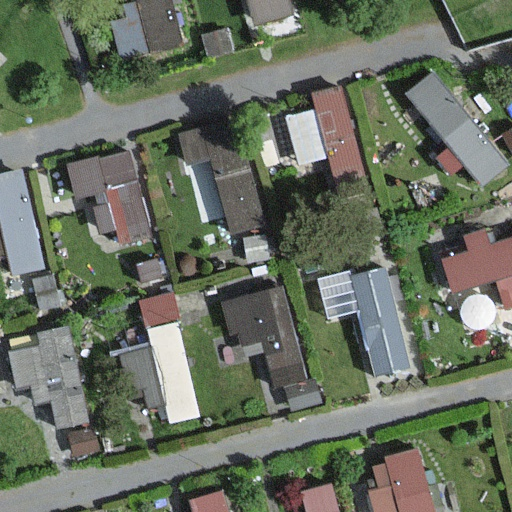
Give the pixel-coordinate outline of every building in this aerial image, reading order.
[(178,0),(138,0),(139,1),(111,7),(121,52),(186,38),(178,0)] [(296,0),(249,0),(255,19),(299,7),(296,0)] [(469,177),(501,159),(445,59),(414,77),(469,177)] [(285,102),(308,172),(369,152),(346,82),(285,102)] [(67,156),(77,189),(103,181),(120,238),(162,226),(136,137),(67,156)] [(29,172),(0,176),(0,244),(7,243),(10,266),(41,261),(29,172)] [(511,224),(440,236),(447,282),(499,274),(502,293),(511,291),(511,224)] [(322,266),(330,312),(363,307),(373,371),(412,365),(394,255),(322,266)] [(266,351),(276,402),(317,394),(293,275),(225,289),(239,357),(266,351)] [(147,421),(206,405),(182,316),(124,332),(147,421)] [(72,320),(7,339),(19,383),(42,376),(55,421),(98,409),(72,320)] [(363,454),(378,511),(384,511),(403,507),(404,511),(442,511),(423,438),(363,454)] [(347,511),(343,475),(309,479),(312,511),(347,511)] [(167,511),(237,511),(230,488),(166,508),(167,511)]
